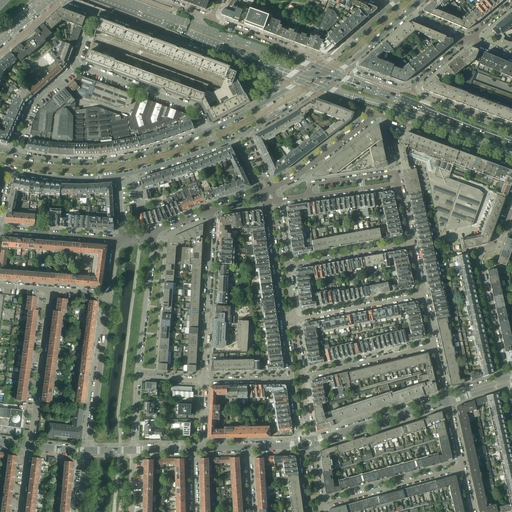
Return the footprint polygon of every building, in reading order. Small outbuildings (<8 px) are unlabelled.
[(208,0),(192,0),(191,4),(205,10),(208,0)] [(357,7),(360,1),(357,0),(352,0),(349,8),(351,10),(352,7),(353,5),(357,7)] [(494,7),(488,0),(483,0),(483,1),(491,10),(494,7)] [(376,8),(375,8),(360,1),(357,7),(359,7),(369,12),(371,14),(376,10),(376,9),(376,8)] [(432,1),(423,9),(423,11),(429,14),(433,10),(434,10),(437,7),(432,1)] [(491,10),(483,1),(479,4),(487,14),(491,10)] [(487,14),(479,4),(475,7),(483,17),(487,14)] [(234,13),(236,8),(234,7),(234,8),(227,5),(224,9),(234,13)] [(238,22),(243,9),(237,7),(236,8),(234,13),(232,19),(238,22)] [(369,12),(359,7),(358,10),(359,10),(366,19),(371,14),(369,12)] [(483,17),(475,7),(471,11),(479,20),(483,17)] [(73,13),(67,10),(60,8),(55,13),(62,19),(62,22),(62,21),(65,21),(70,23),(73,13)] [(234,13),(224,9),(221,14),(221,15),(221,16),(232,19),(234,13)] [(243,9),(238,22),(244,24),(249,11),(243,9)] [(249,11),(244,24),(263,31),(267,17),(268,16),(249,9),(249,11)] [(329,28),(336,22),(338,20),(340,19),(333,11),(327,9),(321,22),(319,27),(319,28),(325,32),(329,28)] [(359,10),(358,10),(354,13),(362,22),(366,19),(359,10)] [(434,10),(433,10),(429,14),(440,19),(443,13),(437,10),(436,11),(434,10)] [(479,20),(471,11),(467,14),(475,24),(479,20)] [(496,27),(492,30),(497,35),(501,32),(502,34),(511,25),(511,11),(495,26),(496,27)] [(62,19),(55,13),(44,22),(51,31),(62,22),(62,19)] [(85,17),(73,13),(70,23),(82,27),(85,17)] [(354,13),(351,16),(359,25),(362,22),(354,13)] [(450,23),(453,17),(443,13),(440,19),(450,23)] [(475,24),(467,14),(463,17),(471,27),(475,24)] [(463,24),(459,20),(458,19),(458,17),(453,15),(453,17),(450,23),(461,28),(463,24)] [(359,25),(351,16),(347,19),(355,29),(359,25)] [(267,17),(263,31),(268,33),(273,20),(267,17)] [(471,27),(463,17),(459,20),(463,24),(461,28),(467,30),(471,27)] [(355,29),(347,19),(343,23),(351,32),(355,29)] [(95,34),(109,39),(114,25),(100,20),(95,34)] [(273,20),(268,33),(275,35),(279,25),(280,22),(273,20)] [(415,32),(410,26),(412,23),(408,22),(403,26),(411,35),(415,32)] [(23,46),(21,43),(12,51),(20,61),(27,55),(29,56),(46,41),(45,40),(52,34),(43,23),(34,31),(36,34),(31,39),(30,38),(28,40),(28,41),(23,46)] [(351,32),(343,23),(339,26),(347,35),(351,32)] [(418,32),(420,27),(412,23),(410,26),(415,32),(416,33),(418,32)] [(121,43),(126,29),(114,25),(109,39),(121,43)] [(281,26),(279,25),(275,35),(281,38),(284,30),(280,28),(281,26)] [(347,35),(339,26),(336,29),(344,38),(347,35)] [(411,35),(403,26),(399,29),(407,39),(411,35)] [(428,36),(430,31),(420,27),(418,32),(428,36)] [(136,42),(139,34),(126,29),(121,43),(134,48),(136,42)] [(288,31),(284,30),(281,38),(287,40),(291,30),(289,29),(288,31)] [(344,38),(336,29),(332,32),(340,42),(344,38)] [(407,39),(399,29),(396,33),(404,42),(407,39)] [(294,31),(291,30),(287,40),(293,42),(296,34),(293,33),(294,31)] [(443,36),(436,33),(430,31),(428,36),(437,40),(443,36)] [(340,42),(332,32),(328,35),(328,36),(336,45),(340,42)] [(300,36),(296,34),(293,42),(300,44),(303,34),(301,33),(300,36)] [(404,42),(396,33),(392,36),(400,45),(404,42)] [(147,53),(152,39),(139,34),(136,42),(134,48),(147,53)] [(306,35),(303,34),(300,44),(306,47),(309,39),(305,38),(306,35)] [(311,34),(309,39),(306,47),(312,49),(317,36),(311,34)] [(317,36),(312,49),(318,51),(323,38),(317,36)] [(336,45),(328,36),(327,37),(326,37),(325,36),(323,37),(323,38),(318,51),(325,54),(336,45)] [(400,45),(392,36),(388,39),(396,48),(400,45)] [(505,37),(503,40),(502,44),(508,46),(508,47),(511,48),(511,38),(511,39),(505,37)] [(444,49),(452,43),(451,40),(447,38),(440,43),(444,49)] [(160,58),(165,44),(152,39),(147,53),(160,58)] [(396,48),(388,39),(385,42),(392,50),(392,51),(393,52),(396,48)] [(62,42),(57,57),(55,61),(63,70),(66,67),(67,64),(68,64),(75,46),(68,44),(62,42)] [(392,50),(385,42),(379,47),(384,52),(384,53),(386,53),(389,53),(392,51),(392,50)] [(85,61),(98,66),(105,47),(92,43),(85,61)] [(444,49),(440,43),(433,48),(438,54),(444,49)] [(173,62),(178,48),(165,44),(160,58),(173,62)] [(438,54),(433,48),(430,45),(426,48),(434,57),(438,54)] [(105,47),(98,66),(111,71),(118,52),(105,47)] [(393,66),(394,62),(382,58),(383,54),(384,53),(384,52),(379,47),(359,65),(360,67),(403,82),(404,82),(415,73),(407,63),(401,69),(393,66)] [(185,67),(191,53),(178,48),(173,62),(185,67)] [(434,57),(426,48),(422,51),(423,52),(430,61),(434,57)] [(474,59),(478,51),(470,48),(469,48),(466,50),(474,59)] [(51,50),(48,53),(55,61),(57,57),(51,50)] [(474,59),(466,50),(462,53),(470,63),(474,59)] [(430,61),(423,52),(422,51),(419,54),(427,64),(430,61)] [(17,60),(10,52),(5,57),(12,65),(17,60)] [(131,57),(118,52),(111,71),(124,75),(131,57)] [(198,72),(203,58),(191,53),(185,67),(198,72)] [(470,63),(462,53),(458,57),(465,65),(466,66),(470,63)] [(484,66),(488,55),(484,53),(479,64),(484,66)] [(427,64),(419,54),(415,57),(416,58),(423,67),(427,64)] [(488,68),(493,57),(488,55),(484,66),(488,68)] [(407,63),(404,59),(403,57),(397,56),(394,62),(393,66),(401,69),(407,63)] [(12,65),(5,57),(0,61),(0,62),(6,70),(12,65)] [(144,62),(131,57),(124,75),(137,80),(144,62)] [(423,67),(416,58),(415,57),(411,60),(419,70),(423,67)] [(454,74),(465,65),(458,57),(447,66),(454,74)] [(493,70),(497,59),(493,57),(488,68),(493,70)] [(211,76),(216,63),(203,58),(198,72),(211,76)] [(497,72),(502,61),(497,59),(493,70),(497,72)] [(419,70),(411,60),(407,63),(415,73),(419,70)] [(38,77),(25,87),(33,96),(63,70),(55,61),(50,65),(43,72),(41,71),(37,75),(37,76),(38,77)] [(502,74),(507,63),(502,61),(497,72),(502,74)] [(157,66),(144,62),(137,80),(150,85),(157,66)] [(229,67),(216,63),(211,76),(224,81),(225,78),(228,70),(229,67)] [(507,76),(511,65),(507,63),(502,74),(507,76)] [(162,90),(169,71),(157,66),(150,85),(162,90)] [(455,75),(454,74),(447,66),(442,70),(448,77),(454,76),(455,75)] [(249,102),(245,96),(247,95),(236,75),(236,74),(236,73),(228,70),(225,78),(224,81),(221,88),(218,90),(213,93),(206,90),(201,104),(206,113),(207,112),(212,122),(228,113),(249,102)] [(448,77),(442,70),(435,76),(440,80),(442,78),(448,77)] [(182,76),(169,71),(162,90),(175,94),(182,76)] [(472,80),(475,72),(473,71),(459,82),(469,87),(469,86),(470,86),(472,80)] [(97,81),(79,75),(73,80),(78,85),(81,82),(90,86),(94,87),(97,81)] [(195,80),(182,76),(175,94),(188,99),(195,80)] [(435,94),(439,82),(439,81),(440,80),(435,76),(422,87),(422,90),(435,94)] [(73,92),(79,87),(78,85),(73,80),(67,86),(73,92)] [(201,104),(206,90),(208,85),(195,80),(188,99),(201,104)] [(106,85),(97,81),(94,87),(92,94),(90,100),(97,101),(100,102),(106,85)] [(79,87),(73,92),(75,95),(80,96),(81,93),(87,95),(88,93),(90,86),(81,82),(78,85),(79,87)] [(440,96),(445,84),(439,82),(435,94),(440,96)] [(446,98),(450,86),(445,84),(440,96),(446,98)] [(114,107),(120,90),(106,85),(100,102),(114,107)] [(452,101),(456,88),(450,86),(446,98),(452,101)] [(33,96),(25,87),(20,91),(25,95),(29,99),(33,96)] [(64,104),(72,97),(64,88),(52,99),(60,108),(64,104)] [(457,103),(462,90),(456,88),(452,101),(457,103)] [(134,95),(120,90),(114,107),(116,108),(131,105),(134,95)] [(463,105),(467,93),(462,90),(457,103),(463,105)] [(25,95),(20,91),(18,92),(16,96),(26,102),(29,99),(25,95)] [(468,107),(473,95),(467,93),(463,105),(468,107)] [(474,109),(478,97),(473,95),(468,107),(474,109)] [(26,102),(16,96),(14,98),(13,101),(18,104),(23,107),(25,103),(26,102)] [(183,113),(138,97),(131,115),(131,117),(136,134),(143,132),(150,130),(157,128),(163,126),(177,121),(179,116),(182,117),(183,113)] [(480,111),(484,99),(478,97),(474,109),(480,111)] [(50,138),(53,114),(60,108),(52,99),(38,112),(32,123),(30,135),(50,138)] [(323,102),(315,99),(313,104),(311,109),(326,114),(330,105),(323,102)] [(485,113),(490,101),(484,99),(480,111),(485,113)] [(21,112),(23,107),(18,104),(13,101),(10,107),(21,112)] [(491,115),(495,103),(490,101),(485,113),(491,115)] [(309,103),(298,110),(303,117),(304,116),(306,113),(309,111),(310,108),(311,109),(313,104),(309,103)] [(496,117),(501,105),(495,103),(491,115),(496,117)] [(75,155),(75,108),(75,105),(64,104),(60,108),(53,114),(50,138),(50,143),(48,153),(57,154),(65,155),(75,155)] [(350,120),(353,113),(344,110),(337,107),(330,105),(326,114),(340,119),(342,118),(343,120),(342,120),(345,124),(346,124),(347,123),(347,122),(350,120)] [(502,119),(506,107),(501,105),(496,117),(502,119)] [(19,117),(21,112),(10,107),(8,112),(19,117)] [(79,107),(75,108),(75,155),(88,155),(86,109),(79,110),(79,107)] [(96,107),(86,109),(88,155),(95,154),(101,154),(100,139),(96,107)] [(108,111),(96,107),(100,139),(101,154),(106,153),(114,152),(108,111)] [(508,121),(511,110),(506,107),(502,119),(508,121)] [(298,110),(292,114),(286,118),(291,126),(304,118),(303,117),(298,110)] [(127,118),(108,111),(114,152),(123,151),(131,149),(140,147),(136,134),(131,117),(127,118)] [(17,121),(19,117),(8,112),(6,116),(17,121)] [(17,121),(6,116),(0,114),(0,113),(0,118),(2,120),(4,120),(4,121),(15,126),(17,121)] [(190,120),(188,115),(183,113),(182,117),(179,116),(177,121),(181,134),(194,129),(193,127),(194,126),(193,123),(192,123),(191,120),(190,120)] [(311,116),(317,124),(321,120),(317,116),(313,115),(311,116)] [(286,118),(280,121),(273,125),(278,134),(291,126),(286,118)] [(321,127),(330,121),(329,121),(327,120),(325,119),(318,124),(321,127)] [(337,122),(332,126),(324,132),(328,137),(331,135),(332,135),(333,134),(333,133),(338,129),(339,129),(340,128),(341,127),(345,124),(342,120),(339,122),(337,122)] [(15,126),(4,121),(2,124),(5,125),(4,127),(6,128),(13,131),(15,126)] [(177,121),(163,126),(168,139),(181,134),(177,121)] [(273,125),(267,129),(260,132),(264,141),(278,134),(273,125)] [(163,126),(157,128),(150,130),(154,143),(168,139),(163,126)] [(387,165),(378,126),(376,126),(311,175),(312,177),(313,178),(314,177),(385,167),(387,165)] [(13,131),(6,128),(5,131),(1,143),(5,144),(7,143),(13,131)] [(321,129),(315,133),(309,138),(316,146),(327,137),(328,137),(324,132),(321,129)] [(150,130),(143,132),(136,134),(140,147),(154,143),(150,130)] [(264,141),(260,132),(254,136),(254,137),(263,156),(268,153),(268,152),(264,144),(263,144),(262,142),(264,141)] [(405,150),(406,146),(411,135),(406,133),(402,144),(397,146),(400,158),(406,156),(405,150)] [(48,153),(50,143),(50,138),(30,135),(27,150),(35,151),(48,153)] [(423,139),(411,135),(406,146),(418,151),(423,139)] [(309,138),(298,147),(304,155),(304,156),(307,154),(306,153),(313,149),(315,147),(316,146),(309,138)] [(434,143),(423,139),(418,151),(430,155),(434,143)] [(446,148),(434,143),(430,155),(442,160),(446,148)] [(478,190),(460,183),(448,179),(451,172),(451,170),(453,165),(454,164),(442,160),(430,155),(418,151),(406,146),(405,150),(406,156),(407,160),(409,170),(403,171),(408,195),(420,192),(430,190),(431,195),(433,202),(433,204),(436,215),(437,222),(437,223),(438,228),(439,233),(445,231),(472,225),(483,194),(478,190)] [(236,157),(234,154),(231,147),(221,151),(217,153),(221,164),(230,160),(236,157)] [(298,147),(292,152),(286,156),(292,164),(304,155),(298,147)] [(458,152),(446,148),(442,160),(454,164),(454,163),(458,152)] [(469,156),(458,152),(454,163),(454,164),(453,165),(464,170),(469,156)] [(217,153),(212,154),(207,156),(212,168),(221,164),(217,153)] [(274,175),(284,170),(292,165),(292,164),(286,156),(280,161),(274,164),(273,165),(272,163),(273,162),(269,154),(268,153),(263,156),(272,175),(273,176),(274,175)] [(207,156),(202,158),(198,160),(202,171),(212,168),(207,156)] [(409,170),(407,160),(406,156),(400,158),(403,171),(409,170)] [(481,160),(469,156),(464,170),(476,174),(477,171),(481,160)] [(240,167),(236,157),(230,160),(233,165),(235,168),(235,169),(240,167)] [(198,160),(193,162),(189,163),(193,175),(202,171),(198,160)] [(481,160),(477,171),(476,174),(487,178),(492,164),(481,160)] [(189,163),(179,167),(183,178),(193,175),(189,163)] [(503,168),(492,164),(487,178),(498,182),(503,168)] [(179,167),(175,168),(170,170),(174,181),(183,178),(179,167)] [(245,176),(241,168),(240,167),(235,169),(236,170),(235,171),(232,172),(232,174),(233,175),(233,177),(235,176),(238,176),(239,177),(240,178),(241,178),(245,176)] [(511,171),(503,168),(498,182),(503,184),(509,186),(511,178),(511,171)] [(170,170),(165,171),(160,172),(164,185),(174,182),(174,181),(170,170)] [(160,172),(156,174),(151,175),(154,188),(164,185),(160,172)] [(154,188),(151,175),(141,178),(143,190),(148,189),(149,189),(154,188)] [(245,176),(241,178),(241,180),(235,182),(239,191),(250,187),(245,176)] [(21,179),(16,178),(15,178),(12,189),(17,190),(17,191),(18,191),(21,179)] [(235,182),(229,184),(223,186),(227,195),(239,191),(235,182)] [(111,183),(106,183),(99,184),(100,194),(107,193),(112,193),(111,184),(111,183)] [(205,202),(202,195),(201,194),(200,191),(199,188),(198,186),(197,185),(196,183),(191,185),(186,187),(195,206),(205,202)] [(99,184),(86,185),(87,195),(100,194),(99,184)] [(506,196),(509,186),(503,184),(501,190),(500,193),(506,196)] [(223,186),(217,188),(217,187),(211,190),(214,198),(214,200),(227,195),(223,186)] [(195,206),(186,187),(174,191),(180,203),(183,211),(195,206)] [(17,196),(17,194),(16,193),(17,191),(17,190),(12,189),(10,201),(15,202),(16,202),(19,201),(19,198),(19,197),(17,196)] [(151,199),(150,194),(153,193),(152,191),(151,191),(149,192),(148,190),(148,189),(143,190),(145,200),(151,199)] [(211,190),(205,192),(201,194),(202,195),(205,202),(207,201),(210,200),(210,199),(214,198),(211,190)] [(180,203),(174,191),(169,192),(174,203),(178,213),(183,211),(180,203)] [(394,196),(393,192),(391,191),(375,194),(376,200),(377,200),(380,199),(380,198),(382,197),(383,199),(394,196)] [(481,235),(462,239),(459,239),(463,254),(466,254),(465,249),(481,245),(483,245),(483,244),(486,243),(487,242),(488,243),(490,237),(504,201),(506,196),(500,193),(496,192),(496,194),(481,235)] [(368,215),(367,208),(365,195),(360,196),(362,209),(362,211),(363,217),(363,218),(368,217),(368,215)] [(15,202),(10,201),(7,213),(12,213),(12,210),(14,208),(15,203),(15,202)] [(169,217),(165,207),(162,201),(158,203),(165,219),(169,217)] [(165,219),(158,203),(156,205),(157,209),(160,221),(165,219)] [(178,213),(174,203),(169,205),(174,215),(178,213)] [(307,209),(307,204),(287,206),(286,208),(287,212),(300,210),(301,210),(307,209)] [(174,215),(169,205),(165,207),(169,217),(174,215)] [(102,230),(103,213),(102,213),(102,206),(98,206),(98,208),(94,208),(94,212),(93,212),(93,211),(91,211),(90,229),(102,230)] [(114,231),(112,206),(107,206),(107,211),(107,213),(103,213),(102,230),(114,231)] [(264,225),(262,212),(260,210),(255,211),(257,226),(264,225)] [(301,217),(301,215),(300,210),(287,212),(288,221),(300,220),(300,217),(301,217)] [(398,215),(397,211),(385,213),(384,213),(378,215),(378,219),(385,218),(398,215)] [(12,213),(7,213),(5,222),(12,223),(13,213),(12,213)] [(27,224),(28,214),(13,213),(12,223),(27,224)] [(35,225),(35,215),(28,214),(27,224),(35,225)] [(66,219),(60,218),(60,227),(68,227),(69,214),(66,214),(66,219)] [(231,225),(230,215),(219,216),(218,218),(218,224),(223,225),(223,226),(231,225)] [(417,233),(429,230),(438,228),(437,223),(432,224),(416,228),(417,233)] [(186,271),(187,265),(192,265),(201,266),(201,254),(203,224),(167,240),(166,253),(166,264),(175,264),(181,264),(181,269),(183,269),(183,271),(186,271)] [(232,233),(231,230),(231,229),(232,229),(231,225),(223,226),(223,225),(218,224),(217,233),(232,233)] [(379,228),(369,230),(371,241),(381,239),(379,228)] [(401,229),(389,232),(390,234),(387,234),(387,238),(401,236),(402,234),(401,229)] [(369,230),(358,232),(360,243),(371,241),(369,230)] [(358,232),(348,234),(350,245),(360,243),(358,232)] [(348,234),(337,236),(339,247),(350,245),(348,234)] [(431,240),(430,237),(432,237),(432,234),(418,237),(419,242),(431,240)] [(337,236),(327,238),(329,249),(339,247),(337,236)] [(3,237),(1,250),(5,250),(5,247),(15,248),(16,238),(3,237)] [(313,252),(312,241),(311,237),(308,238),(303,239),(291,240),(292,254),(294,255),(313,252)] [(448,243),(447,240),(446,237),(441,238),(442,242),(439,243),(438,243),(438,245),(442,244),(443,249),(439,249),(440,252),(444,251),(444,253),(450,252),(448,243)] [(29,239),(16,238),(15,248),(28,249),(29,239)] [(329,249),(327,238),(319,239),(321,250),(329,249)] [(511,247),(511,240),(506,238),(501,250),(510,253),(511,247)] [(42,240),(29,239),(28,249),(41,250),(42,240)] [(317,240),(314,240),(312,241),(313,252),(321,250),(319,239),(317,240)] [(55,241),(42,240),(41,250),(54,251),(55,241)] [(68,242),(55,241),(54,251),(67,252),(68,242)] [(81,243),(68,242),(67,252),(80,253),(81,243)] [(102,245),(81,243),(80,253),(83,253),(83,255),(89,255),(87,276),(79,275),(79,276),(77,276),(77,285),(101,287),(107,245),(102,245)] [(255,255),(267,253),(266,244),(254,246),(253,246),(244,247),(246,256),(255,255)] [(407,255),(406,251),(404,250),(387,253),(388,258),(407,255)] [(510,253),(501,250),(497,262),(505,266),(510,253)] [(389,267),(388,263),(388,258),(387,253),(379,255),(380,264),(384,263),(385,268),(387,268),(389,267)] [(436,254),(424,256),(422,257),(423,262),(434,259),(435,259),(435,257),(437,256),(436,254)] [(466,254),(463,254),(456,256),(458,266),(469,264),(467,254),(466,254)] [(379,255),(371,256),(373,265),(380,264),(379,255)] [(408,260),(407,255),(388,258),(388,263),(408,260)] [(371,256),(363,258),(365,267),(373,265),(371,256)] [(233,262),(233,259),(233,258),(219,258),(219,264),(233,264),(233,266),(245,267),(246,265),(236,264),(236,263),(234,263),(234,262),(233,262)] [(437,269),(436,267),(438,266),(440,265),(441,267),(446,265),(446,263),(438,264),(424,267),(426,272),(437,269)] [(469,264),(458,266),(457,267),(459,277),(461,277),(471,274),(470,269),(469,264)] [(2,271),(3,266),(0,265),(0,279),(11,280),(12,271),(2,271)] [(228,277),(229,266),(219,265),(218,276),(228,277)] [(314,273),(313,267),(296,270),(295,272),(296,276),(314,273)] [(499,282),(497,275),(496,269),(487,271),(490,283),(499,282)] [(25,272),(12,271),(11,280),(25,281),(25,272)] [(38,273),(25,272),(25,281),(38,282),(38,273)] [(51,274),(38,273),(38,282),(51,283),(51,274)] [(389,292),(387,282),(386,277),(385,273),(382,274),(384,283),(376,285),(378,294),(389,292)] [(412,278),(411,273),(392,277),(390,277),(391,281),(412,278)] [(64,275),(51,274),(51,283),(64,284),(64,275)] [(471,274),(461,277),(459,277),(462,287),(463,286),(473,284),(471,274)] [(77,276),(64,275),(64,284),(77,285),(77,276)] [(227,290),(228,277),(218,276),(217,292),(227,293),(227,290)] [(413,282),(412,278),(391,281),(392,286),(402,284),(413,282)] [(502,294),(500,288),(500,287),(502,286),(501,281),(499,282),(490,283),(493,296),(502,294)] [(473,284),(463,286),(462,287),(464,296),(465,296),(476,294),(473,284)] [(376,285),(368,286),(370,296),(378,294),(376,285)] [(227,303),(227,296),(227,295),(227,293),(217,292),(217,303),(227,303)] [(476,294),(465,296),(464,296),(466,306),(467,306),(478,304),(476,294)] [(502,294),(493,296),(496,309),(505,307),(502,294)] [(38,298),(28,297),(27,306),(26,305),(26,309),(27,309),(36,311),(38,298)] [(57,312),(64,313),(66,313),(68,300),(58,299),(57,312)] [(99,302),(89,301),(87,316),(97,317),(99,302)] [(320,306),(319,301),(299,304),(300,308),(302,309),(320,306)] [(416,302),(407,304),(399,305),(400,311),(405,310),(408,309),(418,307),(417,303),(416,302)] [(478,304),(467,306),(466,306),(468,316),(469,316),(480,313),(478,304)] [(230,306),(216,306),(215,313),(216,313),(216,319),(213,319),(212,348),(221,348),(223,347),(226,347),(227,325),(232,325),(234,324),(234,317),(233,315),(231,315),(230,314),(230,306)] [(505,307),(496,309),(498,321),(507,320),(505,307)] [(39,311),(36,311),(27,309),(26,313),(29,313),(28,323),(37,324),(39,311)] [(54,311),(52,325),(62,326),(64,313),(57,312),(54,311)] [(480,313),(469,316),(468,316),(470,326),(471,326),(482,323),(480,313)] [(352,315),(346,316),(348,327),(354,326),(354,324),(352,315)] [(97,317),(87,316),(86,331),(95,332),(97,317)] [(420,317),(408,319),(409,323),(408,323),(408,325),(410,325),(422,322),(420,317)] [(507,320),(498,321),(501,334),(510,332),(507,320)] [(248,321),(238,321),(237,325),(239,325),(239,328),(237,328),(237,335),(235,335),(235,340),(237,340),(237,343),(238,343),(238,347),(240,347),(240,352),(247,352),(247,343),(249,343),(249,341),(247,341),(248,326),(249,326),(249,322),(248,322),(248,321)] [(304,324),(302,326),(303,329),(316,328),(318,327),(321,327),(320,321),(304,324)] [(450,331),(448,322),(437,324),(439,333),(450,331)] [(37,324),(28,323),(26,336),(35,337),(37,324)] [(482,323),(471,326),(470,326),(472,336),(474,335),(484,333),(482,323)] [(62,326),(52,325),(51,337),(60,339),(62,326)] [(95,332),(86,331),(84,346),(93,347),(95,332)] [(453,342),(451,334),(450,331),(439,333),(442,344),(453,342)] [(424,332),(415,333),(417,340),(424,338),(425,336),(424,332)] [(511,339),(510,332),(501,334),(504,347),(510,346),(511,345),(511,339)] [(415,333),(411,334),(408,335),(408,338),(409,342),(417,340),(415,333)] [(484,333),(474,335),(472,336),(475,345),(476,345),(486,343),(484,333)] [(35,337),(26,336),(24,349),(34,350),(35,337)] [(60,339),(51,337),(49,350),(59,352),(60,339)] [(375,339),(368,340),(371,351),(378,349),(375,339)] [(359,342),(353,344),(355,355),(362,353),(359,342)] [(455,350),(455,346),(454,346),(453,342),(442,344),(443,352),(455,350)] [(486,343),(476,345),(475,345),(477,355),(479,355),(489,353),(486,343)] [(93,347),(84,346),(82,360),(91,362),(93,347)] [(34,350),(24,349),(22,362),(32,363),(34,350)] [(59,352),(49,350),(47,363),(57,364),(59,352)] [(457,355),(456,350),(455,350),(443,352),(445,360),(456,358),(455,355),(457,355)] [(431,366),(429,359),(428,353),(413,356),(416,367),(426,364),(427,367),(431,366)] [(489,353),(479,355),(477,355),(480,365),(481,365),(491,362),(489,353)] [(218,356),(218,354),(211,354),(211,362),(211,361),(212,361),(212,367),(211,367),(211,370),(212,371),(212,372),(222,371),(222,360),(215,361),(215,358),(217,357),(217,356),(218,356)] [(416,367),(413,356),(397,360),(400,371),(416,367)] [(324,362),(323,358),(323,357),(320,358),(307,359),(308,365),(309,366),(324,362)] [(458,367),(456,358),(445,360),(447,370),(458,367)] [(254,359),(243,360),(243,371),(254,370),(254,361),(254,359)] [(91,362),(82,360),(80,376),(90,377),(91,362)] [(232,360),(222,360),(222,371),(233,371),(232,360)] [(243,360),(232,360),(233,371),(243,371),(243,360)] [(400,371),(397,360),(381,364),(384,376),(388,375),(388,374),(400,371)] [(32,363),(22,362),(21,375),(30,376),(32,363)] [(491,362),(481,365),(480,365),(481,372),(482,377),(492,374),(493,373),(491,362)] [(57,364),(47,363),(46,376),(55,377),(57,364)] [(384,376),(381,364),(363,368),(366,379),(379,376),(380,377),(384,376)] [(461,379),(458,367),(447,370),(450,382),(461,379)] [(366,379),(363,368),(348,372),(351,384),(355,383),(355,382),(366,379)] [(396,405),(424,396),(424,395),(427,394),(427,395),(437,392),(435,382),(434,383),(434,381),(435,380),(432,369),(426,370),(427,374),(418,376),(420,383),(419,384),(420,384),(420,385),(408,389),(406,384),(405,384),(406,390),(391,395),(387,385),(366,391),(366,393),(378,389),(381,396),(332,412),(333,416),(335,422),(336,423),(392,405),(392,404),(395,403),(396,405)] [(481,372),(475,373),(474,371),(471,372),(472,380),(482,377),(481,372)] [(350,386),(347,372),(339,374),(342,388),(350,386)] [(344,394),(342,388),(339,374),(334,375),(337,387),(339,394),(340,398),(344,397),(344,394)] [(30,376),(21,375),(19,387),(28,389),(30,376)] [(55,377),(46,376),(44,389),(53,390),(55,377)] [(90,377),(80,376),(78,390),(88,391),(90,377)] [(331,382),(329,376),(311,381),(310,382),(311,386),(322,384),(327,382),(331,382)] [(460,384),(470,381),(470,377),(461,379),(450,382),(451,386),(452,386),(453,387),(453,386),(460,384)] [(156,390),(157,382),(145,382),(145,390),(148,390),(148,396),(157,397),(157,390),(156,390)] [(278,385),(271,385),(272,391),(273,393),(274,393),(279,393),(278,385)] [(192,387),(172,386),(172,392),(173,392),(173,396),(190,397),(190,392),(192,392),(192,387)] [(226,386),(218,386),(210,387),(209,394),(216,395),(227,394),(226,386)] [(236,386),(231,386),(226,386),(227,394),(227,398),(237,398),(236,386)] [(247,386),(236,386),(237,398),(247,398),(247,386)] [(28,389),(19,387),(17,400),(27,401),(28,389)] [(53,390),(44,389),(42,402),(52,403),(53,390)] [(88,391),(78,390),(77,402),(86,404),(88,391)] [(499,399),(499,397),(498,394),(498,393),(476,400),(477,406),(478,405),(486,402),(488,402),(499,399)] [(216,395),(209,394),(209,412),(219,412),(219,405),(215,405),(216,395)] [(326,403),(325,398),(313,401),(313,406),(313,407),(321,405),(322,404),(326,403)] [(479,416),(477,406),(476,400),(471,402),(474,417),(479,416)] [(144,402),(144,418),(153,418),(155,418),(157,417),(157,416),(156,415),(153,415),(153,403),(144,402)] [(474,417),(471,402),(466,403),(469,418),(474,417)] [(469,418),(466,403),(460,405),(463,419),(468,418),(468,419),(469,418)] [(190,415),(191,404),(178,404),(178,415),(190,415)] [(334,425),(333,423),(335,422),(333,416),(324,419),(322,414),(324,413),(321,405),(313,407),(315,422),(316,422),(316,425),(317,431),(334,425)] [(24,411),(0,407),(0,429),(1,429),(1,426),(21,429),(24,411)] [(72,426),(50,424),(48,435),(54,436),(54,437),(71,439),(72,438),(81,439),(83,427),(81,427),(83,409),(75,408),(73,426),(72,426)] [(426,428),(425,428),(434,425),(442,421),(442,419),(443,419),(441,411),(426,416),(426,418),(404,425),(408,434),(426,428)] [(219,412),(209,412),(208,430),(214,429),(215,420),(218,420),(219,412)] [(473,443),(470,427),(468,419),(468,418),(463,419),(459,420),(464,445),(473,443)] [(446,430),(445,428),(444,421),(442,421),(434,425),(436,434),(446,430)] [(163,430),(152,430),(152,425),(145,425),(145,426),(144,426),(144,428),(145,428),(144,435),(151,435),(151,434),(159,435),(159,436),(163,436),(163,430)] [(372,446),(408,434),(404,425),(366,438),(365,436),(351,441),(354,450),(368,445),(368,444),(370,443),(372,446)] [(224,428),(224,429),(224,438),(239,437),(239,427),(224,428)] [(254,427),(239,427),(239,437),(254,437),(254,427)] [(269,427),(254,427),(254,437),(269,437),(269,427)] [(224,429),(214,429),(208,430),(207,438),(224,438),(224,429)] [(438,438),(447,435),(446,430),(436,434),(437,439),(438,438)] [(354,450),(351,441),(320,451),(320,456),(321,456),(322,458),(331,456),(338,453),(339,455),(354,450)] [(477,460),(473,443),(464,445),(468,462),(477,460)] [(452,459),(450,449),(449,447),(441,449),(441,451),(437,452),(437,454),(440,464),(451,461),(452,459)] [(389,477),(427,467),(425,457),(424,457),(423,453),(419,454),(420,458),(417,459),(417,458),(413,459),(413,460),(411,461),(403,463),(403,462),(399,463),(400,464),(390,466),(386,467),(389,477)] [(9,455),(9,459),(7,469),(16,470),(18,456),(13,456),(9,455)] [(282,462),(281,456),(273,456),(274,462),(275,468),(278,468),(277,463),(282,462)] [(332,463),(331,456),(322,458),(321,458),(322,466),(332,463)] [(33,457),(32,465),(32,472),(40,473),(42,459),(34,458),(34,457),(33,457)] [(239,457),(230,458),(230,463),(231,471),(240,471),(239,457)] [(511,462),(511,457),(511,458),(500,460),(501,465),(511,462)] [(208,458),(199,458),(200,472),(208,472),(208,463),(208,458)] [(264,471),(264,465),(263,458),(254,459),(255,472),(264,471)] [(184,459),(175,459),(175,464),(175,473),(184,473),(184,459)] [(153,473),(153,464),(153,460),(144,460),(144,473),(153,473)] [(482,481),(477,460),(468,462),(473,483),(482,481)] [(65,461),(65,469),(64,476),(73,477),(74,462),(66,461),(65,461)] [(333,470),(332,463),(322,466),(322,472),(331,470),(333,470)] [(351,488),(389,477),(386,467),(376,470),(376,469),(372,471),(362,474),(362,473),(360,474),(358,474),(358,475),(348,478),(351,488)] [(16,470),(7,469),(6,484),(14,485),(16,470)] [(333,484),(331,470),(322,472),(324,485),(333,484)] [(240,471),(231,471),(232,486),(240,485),(240,471)] [(264,471),(255,472),(256,486),(265,485),(264,471)] [(40,473),(32,472),(30,486),(38,487),(40,473)] [(208,472),(200,472),(200,486),(209,486),(208,472)] [(153,473),(144,473),(143,488),(152,488),(153,473)] [(184,473),(175,473),(176,487),(184,487),(184,473)] [(443,478),(443,479),(445,486),(448,485),(449,484),(449,482),(457,481),(456,476),(454,475),(443,478)] [(73,477),(64,476),(63,490),(72,491),(73,477)] [(300,488),(298,480),(288,481),(289,485),(288,485),(289,490),(300,488)] [(461,500),(457,481),(449,482),(449,484),(448,485),(449,485),(449,486),(448,487),(452,502),(461,500)] [(427,483),(419,485),(421,494),(429,492),(427,483)] [(14,485),(6,484),(4,499),(12,500),(14,485)] [(341,491),(340,486),(334,487),(333,484),(324,485),(325,493),(327,494),(341,491)] [(240,485),(232,486),(233,500),(241,499),(240,485)] [(265,485),(256,486),(257,500),(266,500),(265,485)] [(38,487),(30,486),(28,500),(37,501),(38,487)] [(209,486),(200,486),(200,501),(209,501),(209,486)] [(184,487),(176,487),(176,502),(185,501),(184,487)] [(152,488),(143,488),(143,502),(152,502),(152,488)] [(301,501),(300,488),(289,490),(290,502),(301,501)] [(72,491),(63,490),(62,504),(70,505),(72,491)] [(490,511),(489,505),(488,506),(487,507),(485,506),(486,504),(486,501),(485,497),(476,499),(477,503),(479,511),(490,511)] [(10,511),(12,500),(4,499),(1,511),(10,511)] [(242,511),(241,499),(233,500),(233,511),(242,511)] [(35,511),(37,501),(28,500),(26,511),(35,511)] [(266,511),(266,500),(257,500),(257,511),(266,511)] [(463,511),(461,501),(461,500),(452,502),(454,511),(455,511),(463,511)] [(185,511),(185,501),(176,502),(176,511),(185,511)] [(209,511),(209,501),(200,501),(200,511),(209,511)] [(296,511),(303,511),(301,501),(290,502),(291,511),(296,511)] [(151,511),(152,502),(143,502),(142,511),(151,511)] [(500,511),(511,509),(511,503),(510,504),(499,506),(500,511)]
